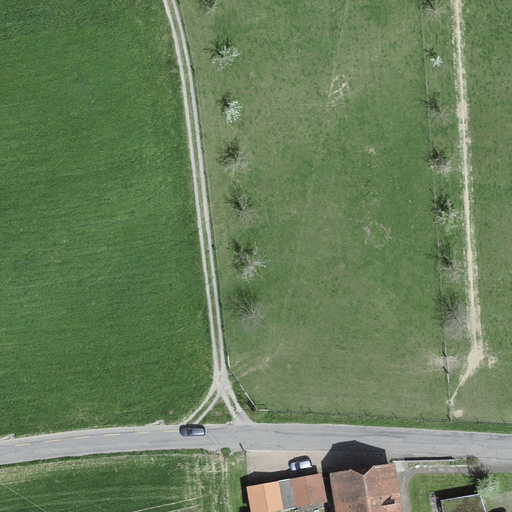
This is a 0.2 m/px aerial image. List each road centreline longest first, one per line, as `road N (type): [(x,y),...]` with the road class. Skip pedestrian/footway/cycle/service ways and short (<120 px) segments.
road 1 (tertiary): [(0,457),(227,437),(511,448)]
road 2 (track): [(169,0),(185,66),(227,437)]
